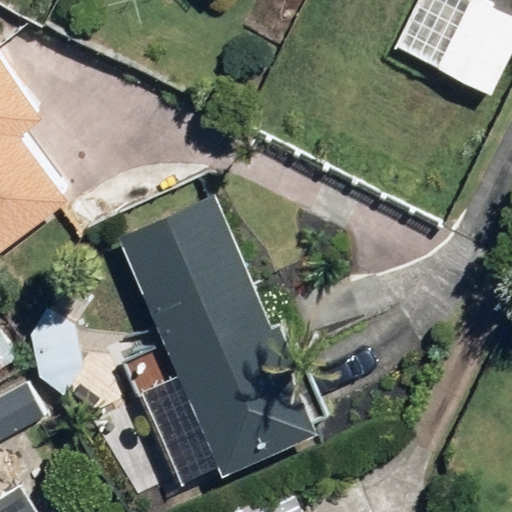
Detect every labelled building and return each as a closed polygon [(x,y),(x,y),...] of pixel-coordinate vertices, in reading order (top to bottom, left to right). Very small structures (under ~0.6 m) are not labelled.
[(511,40),(511,17),(479,0),(413,0),(390,45),(484,94),(511,40)] [(0,44),(23,24),(0,10),(0,249),(67,192),(21,135),(42,117),(0,55),(0,44)] [(319,425),(208,174),(108,218),(219,470),(319,425)] [(293,511),(279,482),(213,511),(293,511)] [(0,511),(28,511),(17,493),(0,503),(0,511)]
